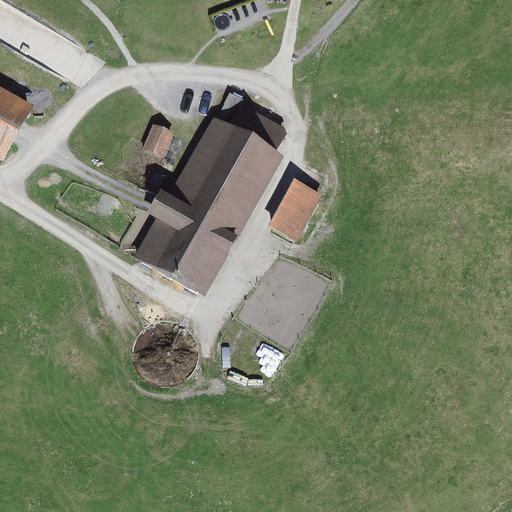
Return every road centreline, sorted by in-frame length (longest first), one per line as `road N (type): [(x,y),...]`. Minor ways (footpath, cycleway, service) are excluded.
road 1 (residential): [(0,180),(105,88),(141,73),(261,86),(288,102),(301,142),(272,212),(205,327)]
road 2 (residential): [(205,327),(0,188)]
road 3 (track): [(261,86),(320,40),(354,0)]
